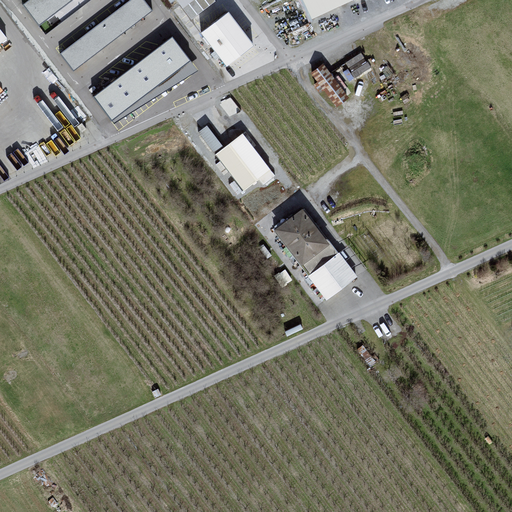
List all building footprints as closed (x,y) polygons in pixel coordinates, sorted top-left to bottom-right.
[(74,0),(32,0),(25,6),(40,26),(74,0)] [(153,11),(144,0),(130,0),(62,53),(75,71),(153,11)] [(176,0),(193,20),(216,1),(215,0),(176,0)] [(303,0),(301,1),(310,22),(358,0),(303,0)] [(228,12),(201,33),(226,67),(254,46),(228,12)] [(191,61),(172,37),(93,97),(112,122),(191,61)] [(362,49),(345,59),(355,75),(371,64),(362,49)] [(317,77),(314,80),(337,104),(352,90),(322,58),(310,69),(317,77)] [(214,148),(223,141),(207,121),(198,128),(214,148)] [(240,135),(213,156),(242,193),(269,172),(240,135)] [(302,211),(272,231),(325,303),(355,278),(302,211)]
